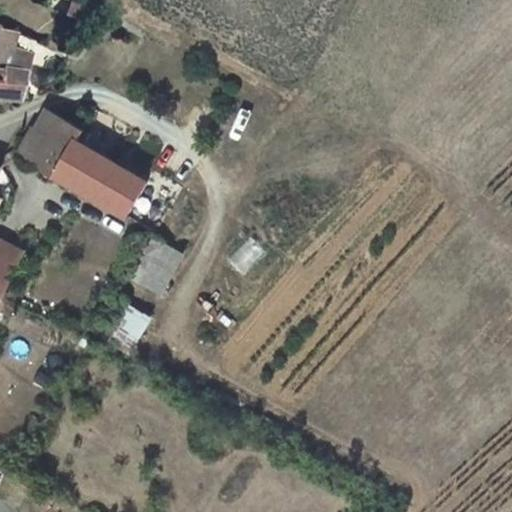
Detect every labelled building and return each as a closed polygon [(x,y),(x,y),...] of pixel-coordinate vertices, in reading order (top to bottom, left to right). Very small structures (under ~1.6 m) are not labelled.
[(88,18),(48,0),(40,19),(80,37),(88,18)] [(10,37),(0,33),(0,107),(12,110),(24,64),(6,59),(10,37)] [(45,122),(22,128),(4,163),(24,173),(27,168),(58,186),(126,228),(144,196),(77,156),(83,144),(45,122)] [(165,295),(187,254),(161,240),(139,281),(165,295)] [(0,318),(6,321),(14,307),(0,300),(0,273),(12,251),(0,243),(0,318)] [(131,305),(119,327),(141,339),(153,317),(131,305)]
